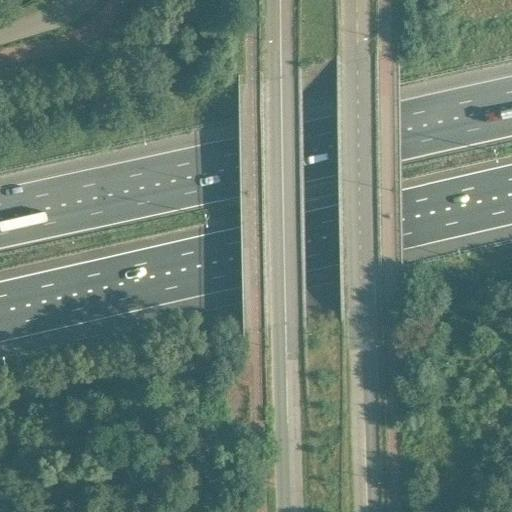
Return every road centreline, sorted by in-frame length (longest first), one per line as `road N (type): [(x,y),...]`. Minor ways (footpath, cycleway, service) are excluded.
road 1 (motorway): [(0,294),(511,180)]
road 2 (motorway): [(511,121),(0,233)]
road 3 (secondary): [(368,511),(356,0)]
road 4 (secondary): [(280,0),(291,511)]
